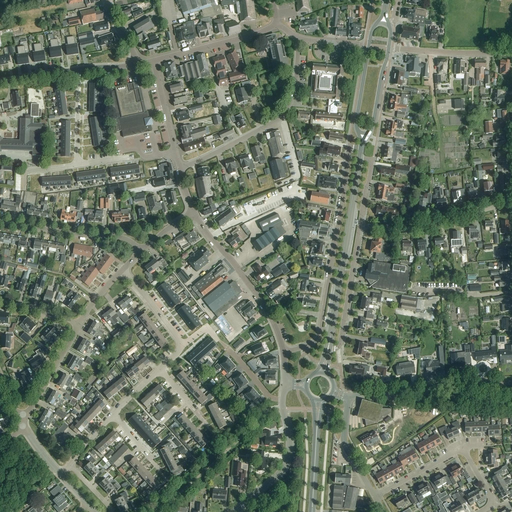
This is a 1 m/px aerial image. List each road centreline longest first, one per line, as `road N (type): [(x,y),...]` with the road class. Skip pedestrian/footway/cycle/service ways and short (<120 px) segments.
road 1 (residential): [(361,149),(349,148),(320,332),(310,345),(283,353)]
road 2 (secondary): [(327,350),(359,159)]
road 3 (residential): [(181,167),(280,117),(295,88),(299,39)]
road 4 (unclassified): [(283,353),(273,321),(193,211)]
road 5 (residential): [(348,398),(464,379),(511,382)]
road 6 (residential): [(511,202),(418,228),(359,225)]
road 7 (residential): [(139,252),(124,240),(0,221)]
road 8 (unclassified): [(237,509),(287,463),(282,399)]
road 9 (residential): [(338,349),(359,225)]
road 10 (residential): [(511,53),(392,48)]
